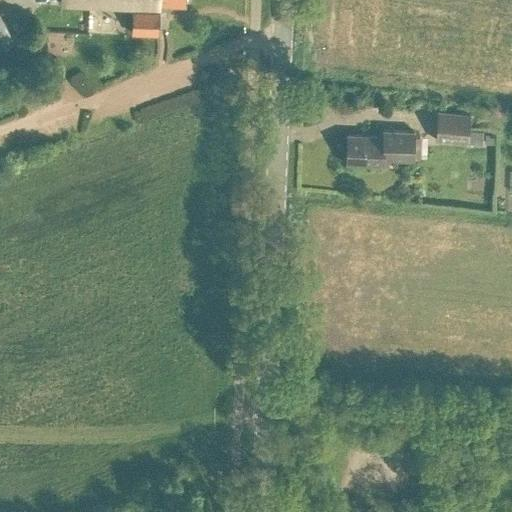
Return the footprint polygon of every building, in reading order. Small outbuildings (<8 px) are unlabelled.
[(60,0),(60,3),(133,6),(132,32),(158,33),(160,1),(184,2),(184,0),(60,0)] [(0,47),(14,40),(0,14),(0,47)] [(437,109),(435,140),(467,142),(481,143),(482,129),(468,128),(469,125),(469,111),(437,109)] [(348,132),(347,161),(384,162),(384,156),(414,157),(415,128),(384,127),(383,133),(348,132)] [(485,133),(484,141),(494,142),(495,135),(489,135),(489,133),(485,133)]
